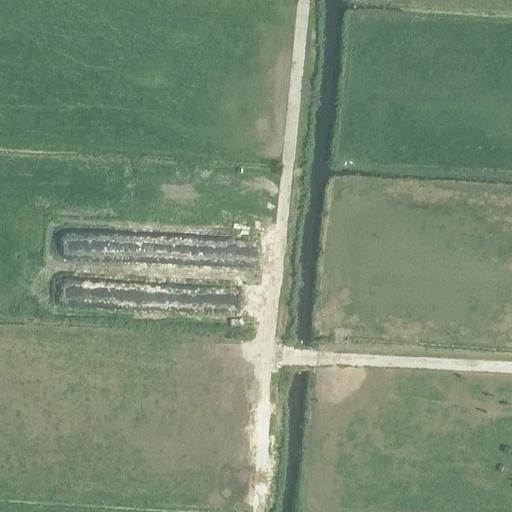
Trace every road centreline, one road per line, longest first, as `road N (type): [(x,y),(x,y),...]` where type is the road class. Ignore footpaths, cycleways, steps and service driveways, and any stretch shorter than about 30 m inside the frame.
road 1 (track): [(265,348),(301,0)]
road 2 (track): [(265,348),(511,364)]
road 3 (track): [(217,348),(265,348),(254,511)]
